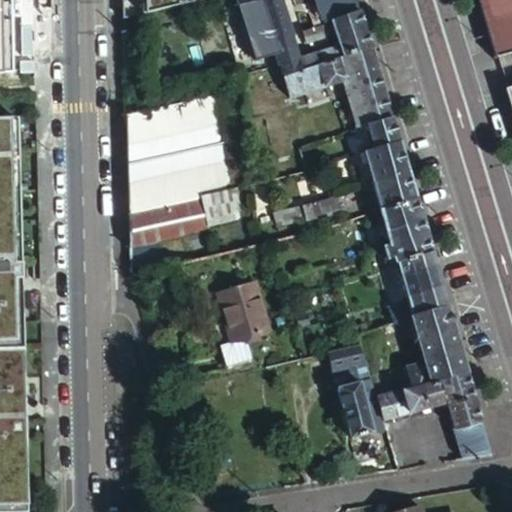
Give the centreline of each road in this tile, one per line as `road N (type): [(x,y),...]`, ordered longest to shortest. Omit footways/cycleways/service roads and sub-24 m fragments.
road 1 (secondary): [(405,0),(511,350)]
road 2 (secondary): [(78,0),(86,289)]
road 3 (secondary): [(511,223),(444,0)]
road 4 (secondary): [(86,289),(93,511)]
road 5 (residential): [(312,502),(511,467)]
road 6 (residential): [(219,511),(195,510),(155,380)]
road 7 (residential): [(86,289),(117,290),(135,315),(155,380)]
